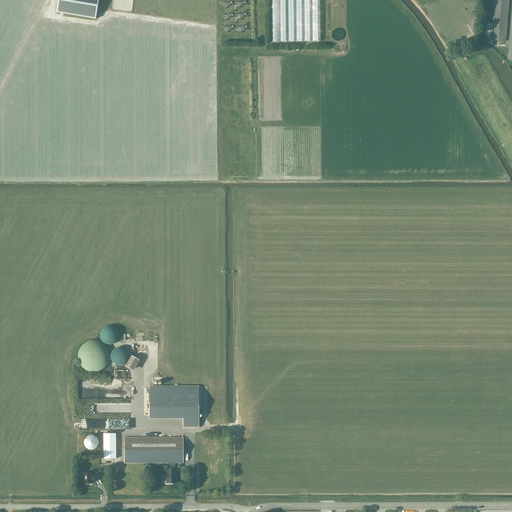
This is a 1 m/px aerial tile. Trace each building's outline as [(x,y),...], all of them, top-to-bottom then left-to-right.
[(98,0),(57,0),(56,12),(95,19),(98,0)] [(319,0),(271,0),(272,42),(320,41),(319,0)] [(494,0),(492,23),(486,22),(484,39),(491,39),(491,40),(496,41),(496,44),(500,44),(500,41),(505,42),(508,0),(494,0)] [(198,387),(149,387),(149,416),(183,416),(183,425),(183,427),(199,427),(199,425),(198,387)] [(103,459),(116,459),(116,434),(103,434),(103,459)] [(92,435),(91,435),(89,435),(88,436),(87,437),(86,437),(85,438),(85,439),(84,440),(84,442),(84,443),(84,444),(84,445),(85,447),(86,448),(87,449),(88,449),(89,450),(90,450),(91,450),(93,450),(94,450),(95,449),(96,448),(97,447),(98,446),(98,444),(99,443),(99,442),(98,440),(98,439),(97,438),(96,437),(94,436),(92,435)] [(124,438),(124,463),(166,463),(166,469),(166,483),(176,483),(176,469),(174,469),(175,463),(183,463),(182,437),(124,438)] [(84,484),(85,484),(86,485),(87,485),(88,485),(89,485),(90,484),(91,484),(91,481),(92,481),(93,481),(96,481),(96,475),(89,475),(89,474),(84,474),(84,484)]
